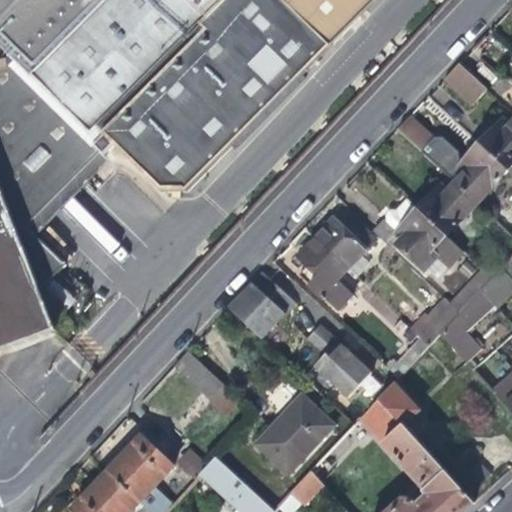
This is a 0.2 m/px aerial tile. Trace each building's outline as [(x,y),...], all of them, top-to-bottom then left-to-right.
[(0,0),(0,35),(115,151),(121,144),(168,190),(193,190),(380,0),(0,0)] [(0,352),(48,335),(57,331),(54,322),(44,291),(62,273),(32,243),(23,234),(29,228),(48,209),(55,216),(90,181),(83,173),(106,150),(0,44),(0,352)] [(457,68),(446,81),(464,98),(475,85),(457,68)] [(490,94),(511,114),(511,79),(508,76),(490,94)] [(434,140),(412,117),(399,131),(422,153),(434,140)] [(511,127),(510,130),(503,123),(493,132),(479,147),(508,174),(511,177),(511,127)] [(465,176),(456,186),(477,206),(508,174),(479,147),(464,163),(458,170),(465,176)] [(116,160),(106,150),(83,173),(90,181),(55,216),(48,209),(29,228),(23,234),(32,243),(116,160)] [(445,239),(477,206),(456,186),(448,194),(443,191),(440,188),(417,212),(445,239)] [(463,255),(445,239),(417,212),(406,201),(396,213),(389,213),(385,217),(386,224),(385,225),(383,223),(374,234),(393,253),(397,249),(423,274),(436,260),(448,271),(463,255)] [(327,230),(316,241),(349,272),(375,245),(352,223),(344,232),(333,223),(327,230)] [(288,248),(298,259),(316,241),(305,230),(288,248)] [(340,282),(349,272),(316,241),(298,259),(309,269),(305,274),(302,278),(323,300),(324,298),(340,313),(355,297),(340,282)] [(511,257),(503,249),(489,264),(499,273),(503,269),(511,258),(511,257)] [(511,279),(511,258),(503,269),(511,279)] [(499,273),(489,264),(481,272),(491,282),(499,273)] [(511,295),(511,279),(503,269),(499,273),(491,282),(484,289),(482,290),(495,304),(499,310),(511,295)] [(481,272),(474,280),(484,289),(491,282),(481,272)] [(264,274),(250,289),(281,320),(282,320),(296,306),(278,288),(264,274)] [(482,290),(484,289),(474,280),(450,306),(460,315),(482,290)] [(83,298),(72,287),(67,292),(56,283),(48,291),(81,323),(83,298)] [(280,322),(282,320),(281,320),(250,289),(229,312),(260,342),(275,328),(272,325),(277,319),(280,322)] [(480,320),(495,304),(482,290),(460,315),(457,318),(444,333),(456,347),(470,364),(483,349),(469,332),(480,320)] [(411,332),(423,343),(429,349),(444,333),(457,318),(460,315),(450,306),(434,324),(426,316),(411,332)] [(57,321),(54,322),(57,331),(48,335),(55,341),(62,338),(65,330),(62,324),(57,321)] [(323,359),(322,361),(355,393),(371,377),(322,328),(307,343),(323,359)] [(398,383),(429,349),(423,343),(398,369),(394,366),(387,373),(398,383)] [(233,394),(190,353),(176,368),(176,369),(190,381),(219,408),(233,394)] [(355,393),(322,361),(311,372),(343,405),(355,393)] [(506,406),(511,401),(511,378),(495,393),(506,406)] [(393,387),(378,404),(390,417),(406,434),(423,418),(411,406),(393,387)] [(242,403),(233,394),(219,408),(228,417),(242,403)] [(284,419),(256,449),(289,479),(333,431),(300,401),(284,419)] [(362,422),(374,434),(390,417),(378,404),(372,410),(362,422)] [(393,511),(468,511),(475,506),(406,434),(390,417),(374,434),(430,494),(419,505),(415,501),(404,502),(393,511)] [(131,451),(110,474),(142,504),(151,511),(168,511),(173,507),(155,490),(175,468),(143,438),(131,451)] [(195,482),(202,476),(210,467),(187,447),(175,462),(195,482)] [(269,511),(217,460),(210,467),(202,476),(237,511),(269,511)] [(480,464),(470,472),(460,461),(448,470),(470,495),(492,476),(480,464)] [(78,511),(134,511),(142,504),(110,474),(85,501),(77,510),(78,511)] [(324,490),(312,476),(293,497),(306,508),(324,490)]
